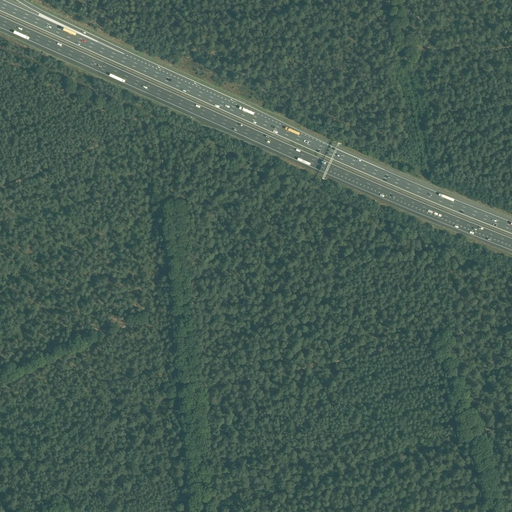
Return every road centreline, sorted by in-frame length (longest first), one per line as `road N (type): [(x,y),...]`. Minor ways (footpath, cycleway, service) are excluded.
road 1 (motorway): [(0,21),(511,244)]
road 2 (track): [(0,187),(157,124),(185,314)]
road 3 (motorway): [(511,228),(208,97)]
road 4 (motorway): [(208,97),(0,4)]
road 5 (motorway): [(208,97),(20,0)]
road 6 (track): [(185,314),(152,313),(0,381)]
road 7 (track): [(185,314),(203,511)]
road 8 (unknown): [(497,49),(413,63),(392,0)]
